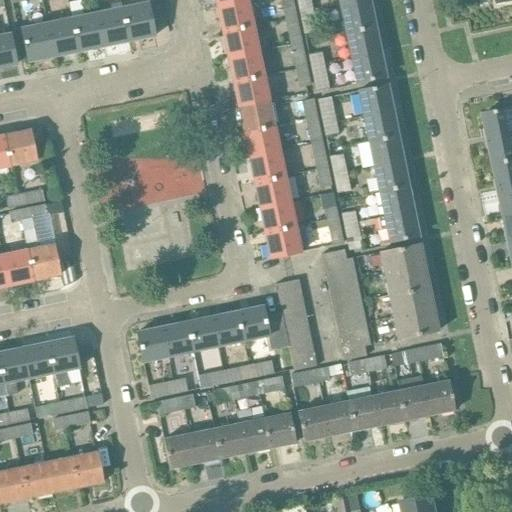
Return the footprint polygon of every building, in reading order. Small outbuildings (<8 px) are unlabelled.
[(284,18),(296,16),(293,0),(288,0),(281,2),(284,18)] [(296,0),(300,15),(313,12),(310,0),(296,0)] [(215,7),(220,32),(250,26),(245,1),(215,7)] [(338,7),(343,32),(373,26),(368,1),(338,7)] [(146,3),(120,8),(127,41),(153,36),(146,3)] [(95,13),(102,46),(127,41),(120,8),(95,13)] [(313,12),(300,15),(303,32),(316,29),(313,12)] [(95,13),(70,18),(77,51),(102,46),(95,13)] [(289,43),(302,41),(296,16),(284,18),(289,43)] [(45,23),(52,56),(77,51),(70,18),(45,23)] [(26,62),(52,56),(45,23),(20,28),(26,62)] [(220,32),(226,57),(256,50),(250,26),(220,32)] [(343,32),(348,57),(378,51),(373,26),(343,32)] [(0,67),(14,64),(8,33),(0,35),(0,67)] [(294,68),(307,66),(302,41),(289,43),(294,68)] [(226,57),(231,82),(261,75),(256,50),(226,57)] [(354,83),(384,77),(378,51),(348,57),(354,83)] [(310,65),(323,62),(321,53),(308,55),(310,65)] [(323,62),(310,65),(316,92),(329,90),(323,62)] [(307,66),(294,68),(299,88),(311,86),(307,66)] [(264,89),(273,87),(270,73),(261,75),(231,82),(236,107),(266,100),(264,89)] [(355,91),(360,116),(391,110),(385,84),(355,91)] [(322,124),(336,121),(331,97),(317,100),(322,124)] [(305,118),(317,116),(313,99),(301,101),(305,118)] [(236,107),(241,132),(271,125),(266,100),(236,107)] [(481,113),(487,139),(511,133),(511,112),(511,107),(481,113)] [(360,116),(366,141),(396,134),(391,110),(360,116)] [(310,143),(322,141),(317,116),(305,118),(310,143)] [(336,121),(322,124),(325,137),(339,134),(336,121)] [(241,132),(247,157),(276,150),(271,125),(241,132)] [(28,131),(2,136),(8,166),(34,160),(28,131)] [(511,133),(487,139),(492,164),(511,159),(511,133)] [(366,141),(371,166),(401,159),(396,134),(366,141)] [(2,136),(0,136),(0,167),(8,166),(2,136)] [(316,168),(327,166),(322,141),(310,143),(316,168)] [(247,157),(252,182),(282,175),(276,150),(247,157)] [(332,174),(346,171),(342,155),(329,158),(332,174)] [(371,166),(376,190),(407,184),(401,159),(371,166)] [(511,159),(492,164),(497,189),(511,185),(511,159)] [(327,166),(316,168),(320,189),(332,186),(327,166)] [(346,171),(332,174),(337,194),(350,192),(346,171)] [(252,182),(257,207),(287,200),(282,175),(252,182)] [(376,190),(382,215),(412,209),(407,184),(376,190)] [(511,185),(497,189),(502,214),(511,211),(511,185)] [(14,196),(17,208),(44,202),(42,190),(14,196)] [(17,208),(14,196),(5,198),(7,210),(17,208)] [(257,207),(262,231),(292,225),(287,200),(257,207)] [(19,222),(48,216),(45,206),(45,204),(17,210),(19,222)] [(336,207),(324,210),(325,218),(338,216),(336,207)] [(387,241),(417,234),(412,209),(382,215),(382,217),(378,218),(381,230),(385,229),(387,241)] [(19,222),(17,210),(8,212),(11,224),(19,222)] [(342,224),(356,221),(354,211),(340,214),(342,224)] [(511,211),(502,214),(508,239),(511,237),(511,211)] [(338,216),(325,218),(331,247),(344,244),(338,216)] [(356,221),(342,224),(348,252),(362,249),(356,221)] [(268,257),(298,251),(292,225),(262,231),(268,257)] [(57,275),(51,245),(40,248),(36,227),(22,230),(27,251),(25,251),(32,280),(57,275)] [(387,294),(428,285),(418,243),(377,252),(387,294)] [(322,265),(346,260),(344,248),(319,253),(322,265)] [(25,251),(1,256),(7,286),(32,280),(25,251)] [(324,278),(355,271),(352,258),(346,260),(322,265),(324,278)] [(357,282),(355,271),(324,278),(327,289),(357,282)] [(277,296),(299,291),(296,279),(274,283),(277,296)] [(327,289),(329,300),(359,293),(357,282),(327,289)] [(428,285),(387,294),(396,337),(437,328),(428,285)] [(299,291),(277,296),(279,308),(302,304),(299,291)] [(329,300),(332,313),(362,306),(359,293),(329,300)] [(279,308),(280,312),(282,321),(304,316),(302,304),(279,308)] [(267,335),(270,348),(287,345),(284,333),(282,321),(280,312),(264,315),(262,305),(236,311),(242,340),(267,335)] [(362,306),(332,313),(334,325),(365,318),(362,306)] [(211,316),(217,345),(242,340),(236,311),(211,316)] [(185,322),(192,351),(217,345),(211,316),(185,322)] [(304,316),(282,321),(284,333),(307,328),(304,316)] [(367,329),(365,318),(334,325),(337,335),(367,329)] [(160,327),(166,356),(192,351),(185,322),(160,327)] [(166,356),(160,327),(135,332),(141,361),(166,356)] [(284,333),(287,345),(287,346),(310,341),(307,328),(284,333)] [(367,329),(337,335),(339,347),(369,340),(367,329)] [(70,338),(45,343),(51,374),(54,386),(66,383),(64,372),(77,369),(70,338)] [(371,346),(369,340),(339,347),(342,360),(365,355),(363,347),(371,346)] [(310,341),(287,346),(290,358),(312,353),(310,341)] [(45,343),(20,348),(27,380),(51,374),(45,343)] [(414,350),(417,363),(443,357),(440,344),(414,350)] [(4,384),(6,396),(17,394),(15,382),(27,380),(20,348),(0,352),(0,376),(2,385),(4,384)] [(417,363),(414,350),(404,352),(407,365),(417,363)] [(312,353),(290,358),(292,370),(315,366),(312,353)] [(364,360),(367,374),(386,369),(383,356),(364,360)] [(367,374),(364,360),(347,364),(350,377),(367,374)] [(252,365),(255,378),(273,374),(270,362),(252,365)] [(230,369),(233,383),(255,378),(252,365),(230,369)] [(314,370),(317,384),(329,381),(326,368),(314,370)] [(233,383),(230,369),(204,375),(207,388),(233,383)] [(317,384),(314,370),(290,375),(293,389),(317,384)] [(255,382),(258,396),(283,390),(280,377),(255,382)] [(185,379),(172,381),(175,395),(188,392),(185,379)] [(447,379),(421,384),(428,413),(453,408),(447,379)] [(172,381),(147,386),(150,400),(175,395),(172,381)] [(230,387),(233,401),(258,396),(255,382),(230,387)] [(421,384),(396,390),(403,419),(428,413),(421,384)] [(233,401),(230,387),(212,391),(215,405),(233,401)] [(396,390),(371,395),(378,424),(403,419),(396,390)] [(180,398),(183,410),(195,407),(192,395),(180,398)] [(371,395),(346,400),(353,429),(378,424),(371,395)] [(58,403),(60,415),(87,410),(85,398),(58,403)] [(183,410),(180,398),(156,403),(159,416),(183,410)] [(346,400),(321,406),(328,434),(353,429),(346,400)] [(60,415),(58,403),(48,405),(50,417),(60,415)] [(302,440),(328,434),(321,406),(296,411),(302,440)] [(237,423),(244,452),(268,447),(262,417),(251,420),(249,409),(236,412),(239,422),(237,423)] [(8,414),(10,425),(30,421),(27,410),(8,414)] [(60,418),(63,430),(90,424),(88,412),(60,418)] [(288,412),(262,417),(268,447),(294,442),(288,412)] [(0,427),(10,425),(8,414),(0,415),(0,427)] [(63,430),(60,418),(51,420),(53,432),(63,430)] [(237,423),(213,428),(219,457),(244,452),(237,423)] [(10,428),(13,439),(32,435),(30,424),(10,428)] [(0,441),(13,439),(10,428),(0,429),(0,441)] [(213,428),(188,433),(194,463),(219,457),(213,428)] [(168,468),(194,463),(188,433),(162,438),(168,468)] [(94,453),(69,458),(75,488),(101,482),(94,453)] [(69,458),(44,463),(50,493),(75,488),(69,458)] [(44,463),(19,469),(25,498),(50,493),(44,463)] [(19,469),(0,472),(0,502),(0,504),(25,498),(19,469)] [(399,501),(401,511),(435,511),(432,494),(399,501)] [(335,511),(345,511),(343,497),(333,500),(335,511)]
